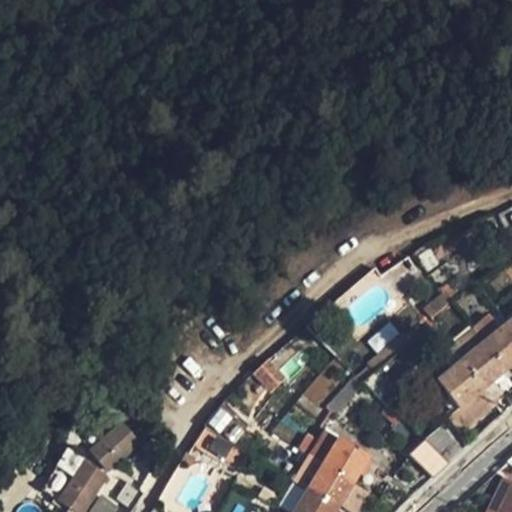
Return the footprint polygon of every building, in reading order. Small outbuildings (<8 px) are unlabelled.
[(453,244),(463,257),(485,241),(476,228),(453,244)] [(444,283),(438,289),(441,293),(449,303),(456,298),(444,283)] [(441,293),(421,309),(430,319),(449,303),(441,293)] [(472,331),(483,345),(499,331),(489,318),(472,331)] [(499,331),(483,345),(506,372),(511,366),(511,332),(506,325),(499,331)] [(472,331),(449,350),(459,364),(483,345),(472,331)] [(506,372),(483,345),(459,364),(482,391),(492,383),(506,372)] [(459,364),(449,350),(424,370),(435,383),(459,364)] [(482,391),(459,364),(435,383),(458,411),(482,391)] [(394,376),(374,396),(385,406),(405,387),(394,376)] [(501,393),(492,383),(482,391),(491,401),(501,393)] [(460,437),(497,408),(491,401),(482,391),(458,411),(446,420),(460,437)] [(126,410),(144,433),(155,424),(136,402),(126,410)] [(436,424),(421,440),(448,465),(464,450),(436,424)] [(120,425),(91,452),(108,471),(137,445),(120,425)] [(214,466),(227,445),(205,431),(192,452),(214,466)] [(296,452),(306,458),(316,441),(306,435),(296,452)] [(408,454),(434,478),(448,465),(421,440),(408,454)] [(320,467),(352,486),(368,460),(335,441),(320,467)] [(214,466),(235,478),(248,458),(227,445),(214,466)] [(52,503),(77,463),(64,456),(39,494),(52,503)] [(52,503),(65,511),(81,511),(102,479),(77,463),(52,503)] [(338,511),(352,486),(320,467),(305,492),(338,511)] [(488,511),(504,511),(511,495),(511,486),(503,482),(488,511)] [(116,499),(129,507),(139,492),(126,484),(116,499)] [(262,488),(257,498),(271,507),(277,497),(262,488)] [(293,511),(337,511),(338,511),(305,492),(293,511)] [(88,511),(87,511),(110,511),(112,510),(95,499),(88,511)]
